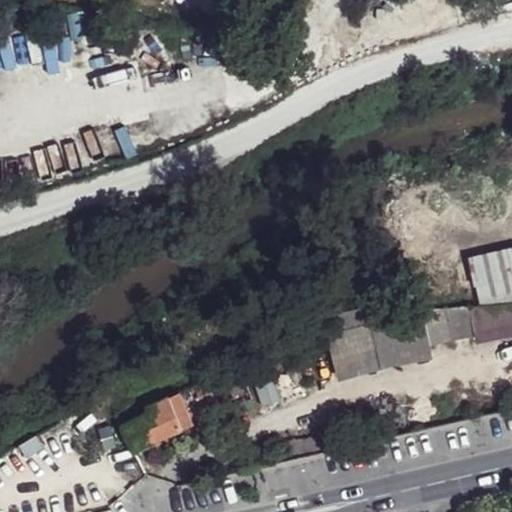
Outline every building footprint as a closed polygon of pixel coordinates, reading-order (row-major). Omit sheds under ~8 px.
[(104,131),(153,117),(140,69),(157,65),(146,24),(47,51),(40,24),(0,34),(0,104),(90,80),(104,131)] [(413,311),(434,310),(410,213),(392,224),(395,239),(406,280),(408,291),(412,307),(413,311)] [(371,245),(380,286),(406,280),(395,239),(371,245)] [(511,248),(470,259),(481,305),(511,302),(511,248)] [(445,308),(452,341),(511,327),(511,302),(481,305),(445,308)] [(337,325),(338,331),(372,322),(370,316),(368,306),(334,315),(337,325)] [(325,328),(335,367),(431,345),(423,312),(413,311),(412,307),(370,316),(372,322),(338,331),(337,325),(325,328)] [(423,312),(431,345),(452,341),(445,308),(434,310),(423,312)] [(297,354),(284,357),(291,383),(304,379),(297,354)] [(194,385),(205,409),(249,389),(238,366),(194,385)] [(123,428),(133,450),(194,424),(209,418),(205,409),(194,385),(181,392),(148,407),(151,413),(123,428)]
